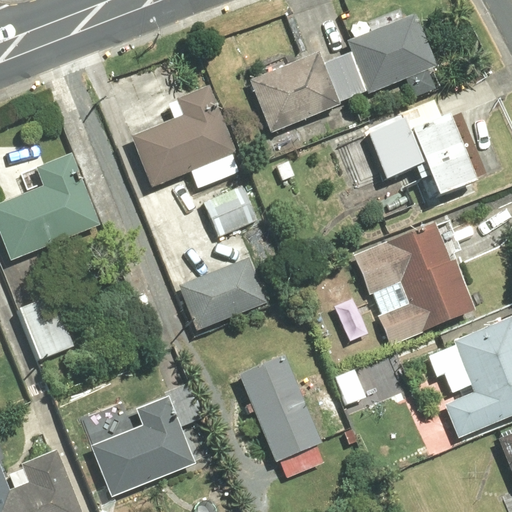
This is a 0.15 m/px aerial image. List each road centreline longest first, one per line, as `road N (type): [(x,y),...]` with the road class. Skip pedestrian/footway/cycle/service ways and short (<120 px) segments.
road 1 (unknown): [(0,332),(74,511)]
road 2 (secondary): [(134,0),(0,51)]
